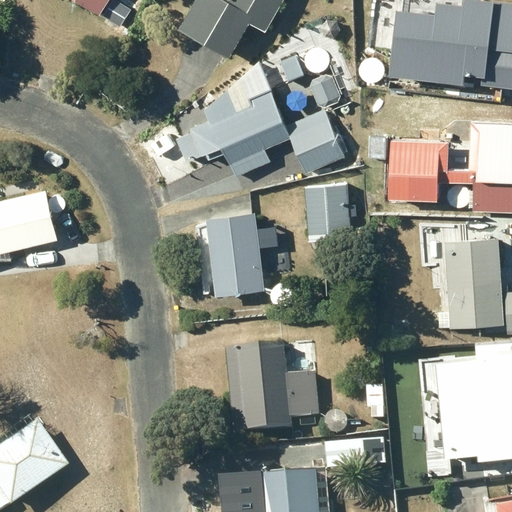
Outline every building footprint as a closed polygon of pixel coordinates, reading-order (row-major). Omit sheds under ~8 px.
[(78,0),(97,12),(104,0),(78,0)] [(192,0),(178,24),(228,53),(248,19),(264,28),(280,0),(192,0)] [(511,44),(484,41),(479,82),(511,85),(511,44)] [(83,49),(75,64),(87,70),(95,56),(83,49)] [(279,60),(287,79),(303,72),(295,53),(279,60)] [(192,130),(175,137),(185,158),(220,143),(234,175),(270,159),(264,146),(289,136),(304,172),(345,154),(324,108),(285,125),(268,86),(250,94),(241,76),(226,82),(227,86),(203,109),(207,118),(190,125),(192,130)] [(292,84),(290,89),(298,108),(301,109),(317,103),(318,100),(310,81),(305,79),(292,84)] [(469,168),(446,167),(448,139),(390,137),(387,196),(436,198),(437,178),(473,179),(471,208),(511,210),(511,121),(471,120),(469,168)] [(369,134),(368,155),(385,156),(386,135),(369,134)] [(305,184),(307,238),(349,236),(346,182),(305,184)] [(0,249),(57,237),(45,187),(0,196),(0,249)] [(254,210),(205,216),(214,293),(263,287),(254,210)] [(447,308),(437,309),(438,326),(503,322),(498,236),(443,240),(447,308)] [(341,264),(325,264),(326,293),(342,293),(341,264)] [(476,363),(434,367),(444,461),(476,458),(477,464),(511,460),(511,339),(474,344),(476,363)] [(224,347),(233,431),(291,426),(290,417),(319,414),(314,371),(284,374),(281,341),(224,347)] [(382,407),(381,385),(365,386),(366,408),(382,407)] [(0,508),(9,502),(11,505),(68,464),(37,419),(0,445),(0,508)] [(383,438),(324,443),(326,468),(385,462),(383,438)] [(381,463),(367,472),(376,486),(390,477),(381,463)] [(244,477),(247,511),(323,511),(329,511),(325,469),(244,477)] [(482,511),(479,487),(443,493),(446,511),(482,511)] [(511,511),(511,496),(494,500),(496,511),(511,511)] [(371,502),(372,511),(383,511),(383,501),(371,502)]
